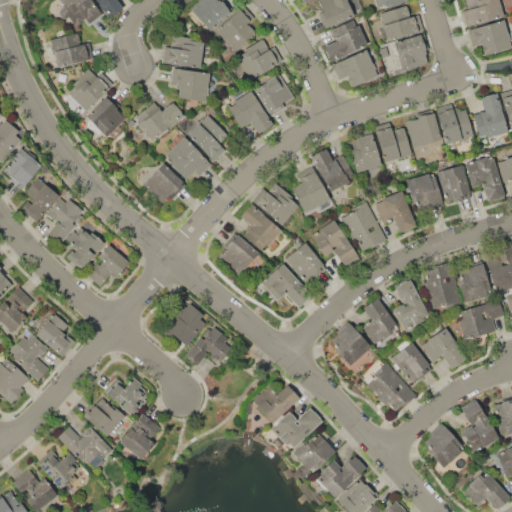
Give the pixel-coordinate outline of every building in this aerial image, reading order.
[(59,0),(90,0),(102,15),(89,24),(84,19),(74,26),(73,24),(69,27),(58,11),(59,10),(55,5),(60,1),(59,0)] [(116,0),(122,7),(106,18),(92,0),(116,0)] [(210,32),(189,11),(200,0),(224,0),(231,7),(228,10),(230,12),(210,32)] [(325,29),(318,13),(322,11),(317,0),(347,0),(354,16),(325,29)] [(467,26),(462,11),(468,9),(465,0),(499,0),(504,15),(467,26)] [(215,31),(243,5),(253,17),(246,23),(255,32),(234,51),(215,31)] [(387,40),(379,13),(407,5),(411,17),(419,15),(423,30),(387,40)] [(330,61),(323,46),(336,40),(331,29),(355,18),(367,45),(330,61)] [(467,30),(504,19),(511,43),(511,47),(484,55),(481,43),(472,46),(467,30)] [(50,39),(77,32),(80,45),(89,42),(93,58),(57,67),(50,39)] [(394,42),(424,33),(429,49),(425,50),(429,63),(402,71),(401,66),(397,67),(394,57),(398,56),(394,42)] [(162,62),(164,46),(170,47),(172,35),(191,38),(191,40),(204,42),(200,67),(162,62)] [(236,57),(244,52),(243,50),(262,39),(268,49),(274,46),(282,60),(249,79),(236,57)] [(379,49),(386,47),(388,55),(381,57),(379,49)] [(331,65),(365,49),(371,61),(373,60),(377,69),(375,70),(377,75),(352,87),(347,75),(338,79),(331,65)] [(84,112),(66,93),(76,83),(74,80),(88,67),(97,77),(102,72),(113,84),(84,112)] [(173,67),(209,73),(205,101),(178,97),(179,89),(175,89),(176,85),(170,84),(173,67)] [(254,89),(267,81),(267,80),(274,75),(275,76),(279,74),(293,97),(283,104),(284,107),(271,115),(254,89)] [(500,93),(511,90),(511,128),(511,129),(500,93)] [(249,91),(253,96),(254,95),(272,124),(256,134),(249,123),(240,128),(228,109),(234,105),(232,102),(249,91)] [(86,116),(109,93),(123,108),(121,110),(127,117),(118,125),(123,131),(113,140),(108,135),(106,137),(101,131),(98,134),(93,129),(90,129),(87,126),(87,121),(89,119),(86,116)] [(472,115),(485,111),(484,109),(483,109),(480,101),(481,100),(481,98),(484,97),(484,96),(493,93),(493,94),(497,93),(508,132),(486,138),(485,135),(479,137),(472,115)] [(151,139),(138,123),(140,121),(136,116),(154,101),(161,110),(172,101),(183,114),(159,133),(160,134),(155,138),(154,137),(151,139)] [(436,114),(443,112),(442,111),(451,109),(457,108),(458,111),(466,109),(474,136),(445,144),(436,114)] [(405,120),(410,118),(411,120),(418,119),(417,117),(418,117),(418,116),(424,114),(424,115),(433,113),(443,144),(439,146),(434,149),(430,153),(424,157),(421,158),(419,157),(416,155),(414,153),(405,120)] [(187,134),(203,118),(203,119),(207,115),(227,134),(218,143),(225,150),(214,161),(187,134)] [(0,122),(2,123),(5,119),(12,125),(13,123),(20,129),(15,135),(21,140),(13,150),(10,147),(0,158),(0,122)] [(375,131),(391,126),(392,130),(403,126),(411,154),(384,162),(383,159),(381,160),(379,151),(380,151),(375,131)] [(345,142),(356,139),(354,133),(370,128),(381,165),(356,172),(353,163),(351,164),(345,142)] [(184,136),(210,162),(190,183),(163,157),(184,136)] [(21,188),(2,172),(13,158),(12,157),(20,147),(27,153),(29,150),(36,157),(34,159),(41,165),(21,188)] [(311,157),(325,149),(332,160),(342,155),(353,176),(347,179),(349,181),(329,192),(311,157)] [(497,162),(505,160),(504,158),(511,155),(511,179),(503,182),(497,162)] [(465,163),(486,157),(487,160),(493,158),(504,198),(488,203),(486,196),(484,196),(482,188),(483,188),(482,183),(472,186),(465,163)] [(143,184),(163,163),(186,185),(171,200),(168,197),(162,203),(143,184)] [(436,171),(461,164),(470,198),(446,205),(436,171)] [(291,188),(301,183),(300,180),(302,178),(301,177),(308,173),(309,175),(315,172),(329,199),(317,205),(318,206),(310,210),(309,209),(304,212),(291,188)] [(406,180),(428,173),(429,175),(432,174),(432,177),(434,176),(443,206),(429,210),(428,206),(415,210),(406,180)] [(41,177),(60,194),(36,221),(21,208),(32,197),(25,191),(37,177),(39,179),(41,177)] [(256,203),(274,182),(293,197),(291,199),(297,205),(280,225),(273,219),(274,218),(256,203)] [(401,190),(415,226),(399,232),(394,219),(382,223),(375,203),(382,200),(381,198),(401,190)] [(59,197),(65,202),(68,198),(83,210),(79,214),(81,216),(75,224),(76,225),(60,244),(48,233),(57,222),(46,213),(59,197)] [(366,201),(386,240),(362,252),(354,237),(351,238),(340,217),(353,211),(351,208),(366,201)] [(251,203),(282,229),(267,247),(264,245),(259,250),(242,236),(246,231),(245,230),(250,225),(240,217),(242,214),(241,213),(248,205),(249,206),(251,203)] [(333,220),(358,257),(344,266),(340,260),(339,262),(334,254),(335,253),(334,250),(324,257),(310,235),(333,220)] [(83,266),(71,255),(77,248),(71,243),(72,241),(67,237),(73,231),(78,234),(81,230),(83,232),(85,230),(89,234),(91,231),(103,242),(95,251),(89,247),(88,249),(93,254),(83,266)] [(258,252),(239,275),(218,257),(222,252),(223,252),(227,248),(226,247),(236,234),(258,252)] [(305,242),(326,269),(314,279),(310,274),(301,281),(284,259),(305,242)] [(483,250),(510,242),(511,249),(511,286),(495,292),(483,250)] [(84,272),(108,244),(129,262),(115,277),(111,274),(100,286),(84,272)] [(260,281),(277,267),(277,268),(283,263),(311,297),(296,309),(283,294),(276,300),(272,296),(270,297),(263,288),(265,287),(260,281)] [(424,282),(426,281),(423,270),(449,263),(461,304),(433,312),(424,282)] [(458,270),(482,263),(491,294),(463,302),(459,285),(462,284),(458,270)] [(0,266),(1,267),(0,268),(5,274),(4,275),(12,284),(0,294),(0,266)] [(409,279),(428,314),(421,318),(422,321),(405,330),(400,322),(399,323),(392,309),(395,308),(394,307),(400,304),(400,305),(403,303),(400,299),(399,299),(395,292),(396,292),(394,287),(399,285),(399,284),(406,280),(407,281),(409,279)] [(0,305),(19,286),(34,301),(24,311),(29,315),(12,332),(1,320),(0,321),(0,305)] [(377,297),(397,327),(391,331),(392,332),(374,344),(361,326),(370,320),(362,308),(377,297)] [(456,312),(498,300),(502,315),(492,318),(495,331),(464,340),(456,312)] [(184,305),(186,307),(190,303),(203,314),(199,318),(205,323),(186,345),(165,328),(184,305)] [(35,334),(53,313),(68,324),(62,332),(66,335),(67,334),(74,340),(61,356),(35,334)] [(349,322),(370,347),(348,366),(331,347),(335,342),(331,338),(349,322)] [(185,355),(211,324),(235,345),(219,364),(214,359),(204,371),(185,355)] [(444,327),(466,358),(451,368),(442,356),(433,362),(421,345),(427,341),(426,340),(444,327)] [(11,356),(13,353),(10,350),(23,336),(27,339),(32,333),(49,349),(42,356),(39,354),(36,357),(49,369),(37,381),(11,356)] [(391,356),(399,350),(397,347),(408,338),(432,367),(413,383),(391,356)] [(12,405),(0,393),(0,361),(1,362),(6,357),(28,378),(17,390),(21,395),(12,405)] [(365,385),(367,383),(363,378),(369,373),(371,376),(375,372),(372,370),(379,363),(382,366),(386,362),(416,394),(393,415),(365,385)] [(103,391),(116,377),(125,386),(133,377),(142,384),(140,386),(145,391),(135,402),(138,404),(129,414),(103,391)] [(271,423),(252,401),(253,400),(252,399),(258,393),(259,394),(268,386),(276,395),(289,383),(293,388),(292,389),(299,397),(271,423)] [(493,404),(505,400),(504,399),(511,396),(511,433),(503,436),(493,404)] [(82,415),(88,409),(90,411),(103,397),(123,415),(119,421),(122,424),(114,432),(111,429),(105,435),(82,415)] [(476,401),(498,438),(474,453),(461,431),(463,430),(462,429),(468,425),(469,426),(471,425),(461,409),(476,401)] [(293,447),(292,446),(290,447),(287,444),(286,445),(271,429),(278,423),(277,422),(288,412),(290,414),(291,413),(295,418),(294,419),(296,420),(300,417),(299,416),(305,411),(306,411),(310,407),(310,408),(312,406),(323,418),(319,422),(320,423),(293,447)] [(119,441),(143,413),(159,427),(150,439),(154,442),(147,450),(149,452),(142,460),(119,441)] [(442,468),(425,449),(428,447),(423,442),(444,424),(463,447),(459,450),(461,451),(442,468)] [(57,437),(69,426),(79,436),(89,426),(112,448),(101,459),(103,460),(95,468),(89,461),(88,462),(86,460),(83,463),(57,437)] [(293,452),(306,441),(307,443),(321,431),(336,449),(333,451),(335,453),(315,471),(314,470),(312,472),(309,469),(308,470),(293,452)] [(511,445),(511,474),(506,477),(496,453),(505,449),(504,445),(510,443),(511,446),(511,445)] [(37,462),(52,449),(57,454),(54,457),(57,461),(69,451),(76,460),(74,462),(79,467),(72,473),(74,476),(59,488),(37,462)] [(334,498),(326,489),(325,490),(313,478),(334,459),(341,467),(355,454),(366,467),(364,469),(365,470),(334,498)] [(34,511),(12,482),(30,469),(39,482),(44,478),(57,495),(34,511)] [(483,470),(509,497),(495,511),(485,500),(478,507),(463,491),(469,485),(468,484),(483,470)] [(337,499),(360,478),(365,484),(367,482),(378,495),(374,499),(360,511),(348,511),(347,510),(346,511),(338,502),(339,501),(337,499)] [(0,511),(0,497),(10,491),(18,502),(15,504),(17,506),(21,503),(27,511),(0,511)] [(365,511),(374,504),(382,511),(396,500),(407,511),(365,511)]
